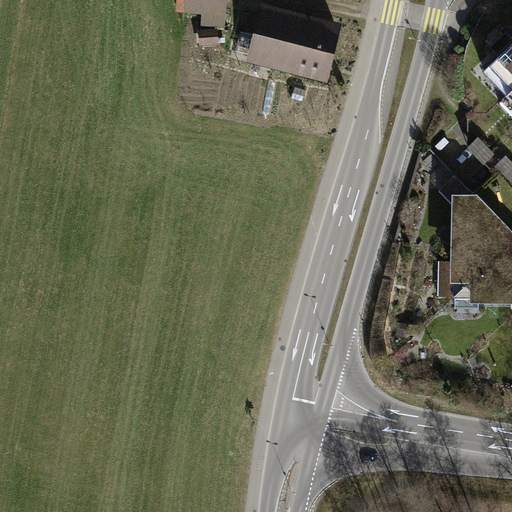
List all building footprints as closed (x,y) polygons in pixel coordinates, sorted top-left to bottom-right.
[(175,0),(175,10),(201,12),(200,27),(221,29),(224,0),(175,0)] [(339,30),(258,7),(245,54),(326,77),(339,30)] [(511,45),(484,73),(511,102),(511,45)] [(452,198),(451,242),(511,241),(511,234),(477,198),(452,198)] [(511,247),(511,241),(451,242),(451,284),(472,284),(511,247)] [(511,247),(472,284),(471,305),(511,305),(511,247)]
